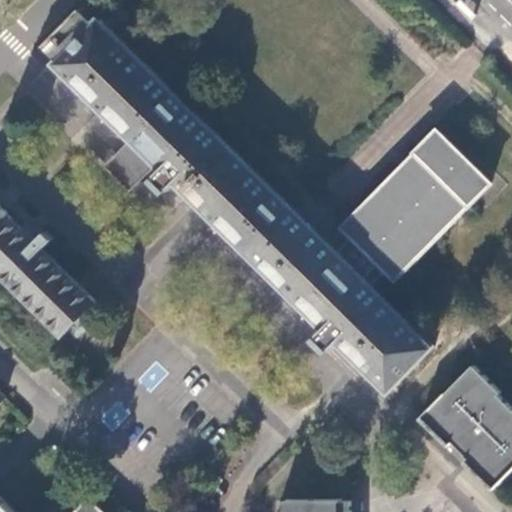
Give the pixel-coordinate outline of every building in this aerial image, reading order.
[(461,0),(458,0),(455,4),(470,20),(476,14),(461,0)] [(134,136),(160,160),(165,166),(157,175),(171,189),(179,180),(207,207),(241,240),(274,272),(310,307),(328,326),(320,334),(327,342),(333,348),(342,339),(381,377),(392,388),(434,346),(396,309),(371,284),(338,252),(101,19),(59,62),(134,136)] [(439,130),(346,227),(355,236),(338,252),(371,284),(387,267),(397,277),(492,182),(439,130)] [(0,270),(64,333),(96,301),(41,247),(20,227),(7,214),(8,212),(0,204),(0,270)] [(23,223),(20,227),(41,247),(50,239),(38,227),(33,233),(23,223)] [(502,392),(474,365),(423,417),(451,444),(454,441),(470,456),(467,460),(495,487),(511,469),(511,406),(500,394),(502,392)] [(105,511),(92,498),(77,511),(13,511),(0,499),(0,511),(105,511)] [(342,499),(289,499),(289,511),(352,511),(353,501),(342,501),(342,499)]
